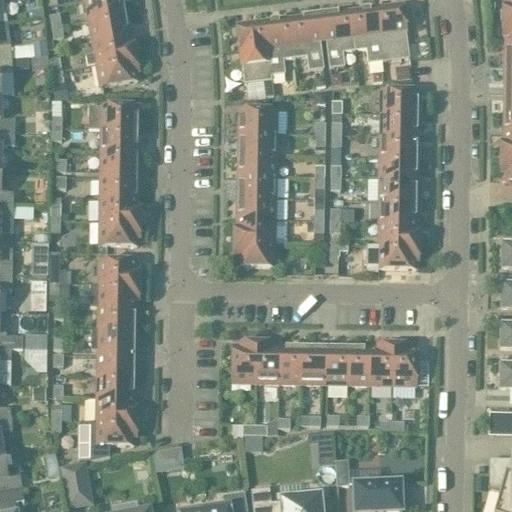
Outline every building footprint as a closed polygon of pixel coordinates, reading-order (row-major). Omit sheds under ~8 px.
[(121,0),(101,0),(84,3),(88,24),(125,18),(121,0)] [(511,1),(505,1),(505,8),(503,8),(502,24),(511,24),(511,1)] [(409,62),(406,43),(402,9),(376,12),(382,65),(409,62)] [(382,65),(376,12),(348,15),(353,55),(366,53),(367,67),(382,65)] [(353,55),(348,15),(322,18),(325,43),(329,72),(330,72),(344,70),(342,56),(353,55)] [(59,17),(49,19),(51,31),(61,29),(59,17)] [(125,18),(88,24),(91,43),(92,46),(129,39),(127,31),(125,18)] [(323,73),(319,43),(316,19),(290,22),(294,62),(306,60),(308,74),(323,73)] [(294,62),(290,22),(263,26),(269,79),(271,79),(285,77),(283,63),(294,62)] [(511,24),(502,24),(502,40),(505,41),(505,44),(505,47),(511,46),(511,24)] [(244,87),(263,85),(265,100),(273,100),(271,84),(271,79),(269,79),(263,26),(236,29),(238,43),(244,87)] [(53,43),(63,41),(61,29),(51,31),(53,43)] [(87,69),(95,67),(96,68),(135,61),(132,45),(130,45),(129,43),(129,39),(92,46),(94,57),(85,58),(87,69)] [(0,50),(0,63),(11,63),(11,62),(30,62),(29,54),(18,55),(18,49),(10,49),(0,50)] [(135,61),(96,68),(100,91),(127,86),(137,84),(136,77),(138,77),(135,61)] [(58,62),(48,64),(50,76),(61,74),(58,62)] [(0,77),(12,77),(11,63),(0,63),(0,77)] [(412,81),(409,68),(396,70),(398,83),(412,81)] [(53,88),(63,86),(61,74),(50,76),(53,88)] [(380,118),(418,119),(418,115),(419,115),(419,104),(418,104),(418,96),(380,95),(380,118)] [(503,117),(511,116),(511,95),(504,95),(503,117)] [(341,117),(341,106),(333,106),(333,116),(341,117)] [(100,133),(127,134),(138,134),(138,130),(139,130),(139,119),(138,119),(138,111),(127,110),(101,110),(100,133)] [(238,138),(275,138),(276,115),(238,114),(238,122),(237,122),(237,134),(238,134),(238,138)] [(511,116),(503,117),(503,138),(511,138),(511,116)] [(418,119),(380,118),(380,140),(417,141),(418,119)] [(62,120),(52,119),(51,133),(61,133),(62,120)] [(0,137),(14,138),(14,123),(0,123),(0,137)] [(325,127),(316,127),(316,139),(324,139),(325,127)] [(332,127),(331,127),(331,139),(340,139),(340,127),(332,127)] [(56,144),(61,144),(61,133),(51,133),(51,144),(56,144)] [(138,134),(127,134),(100,133),(100,155),(138,156),(138,134)] [(14,138),(0,137),(0,150),(14,150),(14,138)] [(275,138),(238,138),(237,159),(275,160),(275,138)] [(511,138),(503,138),(503,145),(501,145),(500,161),(511,161),(511,138)] [(316,150),(324,150),(324,139),(316,139),(316,150)] [(331,150),(340,150),(340,139),(331,139),(331,150)] [(417,141),(380,140),(379,162),(417,162),(417,141)] [(138,156),(100,155),(100,177),(127,177),(137,177),(138,156)] [(275,160),(237,159),(237,181),(275,181),(275,160)] [(511,161),(500,161),(500,177),(502,177),(502,184),(511,184),(511,161)] [(417,162),(379,162),(379,183),(417,184),(417,162)] [(66,176),(66,163),(56,163),(56,175),(66,176)] [(324,170),(314,170),(314,182),(324,182),(324,170)] [(341,170),(331,170),(330,182),(340,183),(341,170)] [(7,174),(0,173),(0,209),(13,209),(13,197),(7,197),(7,174)] [(66,182),(66,180),(56,179),(55,192),(65,192),(66,182)] [(99,203),(127,203),(137,204),(137,182),(127,182),(100,181),(99,203)] [(275,181),(237,181),(237,202),(274,203),(275,181)] [(309,203),(313,203),(313,204),(324,204),(324,182),(314,182),(310,182),(309,203)] [(330,194),(340,194),(340,183),(330,182),(330,194)] [(417,184),(379,183),(379,205),(416,205),(417,184)] [(55,202),(50,202),(50,225),(60,225),(60,202),(55,202)] [(274,203),(237,202),(236,224),(274,225),(274,203)] [(137,204),(127,203),(99,203),(99,226),(139,226),(139,210),(137,210),(137,204)] [(313,225),(324,225),(324,204),(313,204),(313,225)] [(416,205),(379,205),(378,226),(416,227),(416,205)] [(13,209),(0,209),(0,245),(12,245),(13,222),(13,209)] [(330,213),(329,213),(329,226),(340,226),(340,213),(330,213)] [(274,225),(236,224),(236,231),(234,230),(234,247),(274,247),(274,225)] [(49,236),(60,237),(60,225),(50,225),(49,236)] [(313,237),(324,237),(324,225),(313,225),(313,237)] [(139,226),(99,226),(99,249),(127,250),(136,250),(136,243),(139,243),(139,226)] [(329,237),(340,237),(340,226),(329,226),(329,237)] [(416,227),(378,226),(378,249),(418,250),(418,234),(416,234),(416,227)] [(0,281),(12,281),(12,257),(12,245),(0,245),(0,281)] [(511,270),(511,245),(502,245),(501,270),(511,270)] [(274,247),(234,247),(233,263),(236,263),(236,270),(273,271),(274,247)] [(323,260),(323,248),(313,248),(313,260),(323,260)] [(329,248),(329,266),(337,266),(337,260),(339,260),(339,255),(348,255),(348,254),(348,249),(348,248),(329,248)] [(418,250),(378,249),(377,273),(415,273),(415,266),(418,266),(418,250)] [(59,257),(49,256),(49,288),(59,288),(59,257)] [(98,289),(127,289),(138,289),(138,273),(136,273),(136,266),(127,266),(98,265),(98,289)] [(12,281),(0,281),(0,294),(12,294),(12,281)] [(32,283),(31,313),(48,314),(49,284),(32,283)] [(511,310),(511,285),(501,286),(501,311),(511,310)] [(48,299),(58,300),(59,288),(49,288),(48,299)] [(97,311),(127,312),(135,312),(135,305),(138,305),(138,289),(127,289),(98,289),(97,311)] [(63,322),(63,310),(54,310),(54,314),(53,322),(63,322)] [(127,312),(97,311),(97,333),(135,334),(135,312),(127,312)] [(511,351),(511,326),(500,326),(500,351),(511,351)] [(11,341),(6,340),(6,329),(0,328),(0,353),(11,353),(22,353),(22,340),(11,341)] [(92,353),(97,353),(97,355),(127,355),(134,355),(135,334),(97,333),(97,334),(92,333),(92,353)] [(63,354),(63,341),(53,341),(53,354),(63,354)] [(255,388),(256,348),(240,347),(239,350),(232,350),(232,387),(255,388)] [(278,388),(278,351),(272,350),(272,348),(256,348),(255,388),(278,388)] [(392,390),(392,350),(376,350),(376,352),(370,352),(369,390),(392,390)] [(392,350),(392,390),(415,390),(416,353),(409,353),(409,350),(392,350)] [(299,388),(300,351),(278,351),(278,388),(299,388)] [(300,351),(299,388),(321,389),(322,351),(300,351)] [(347,389),(348,352),(326,351),(326,389),(347,389)] [(369,390),(370,352),(348,352),(347,389),(369,390)] [(10,373),(11,353),(0,353),(0,377),(3,378),(10,373)] [(63,360),(63,358),(53,358),(53,371),(63,371),(63,360)] [(96,381),(127,382),(134,382),(134,360),(127,360),(97,360),(96,381)] [(511,391),(511,366),(500,367),(499,392),(511,391)] [(63,402),(63,380),(53,380),(52,380),(52,402),(63,402)] [(134,382),(127,382),(96,381),(96,403),(134,403),(134,382)] [(134,403),(96,403),(96,426),(136,426),(136,410),(133,410),(134,403)] [(0,423),(11,423),(9,413),(0,412),(0,423)] [(61,412),(51,412),(51,425),(61,425),(61,412)] [(491,439),(511,438),(511,415),(492,415),(491,439)] [(339,419),(326,419),(326,429),(338,430),(339,419)] [(369,430),(369,420),(356,419),(356,430),(369,430)] [(320,420),(299,420),(299,430),(320,430),(320,420)] [(11,423),(0,423),(0,458),(0,459),(0,456),(0,435),(12,433),(11,423)] [(289,432),(290,423),(279,423),(278,432),(289,432)] [(50,436),(60,436),(61,425),(51,425),(50,436)] [(379,425),(379,435),(391,435),(391,425),(379,425)] [(407,426),(403,426),(391,425),(391,435),(403,436),(403,434),(407,434),(407,426)] [(109,460),(109,449),(127,449),(133,450),(133,442),(135,442),(136,426),(96,426),(91,426),(90,464),(109,460)] [(266,430),(243,430),(243,438),(266,439),(266,430)] [(334,461),(333,438),(313,438),(313,461),(334,461)] [(261,441),(244,441),(244,455),(261,455),(261,441)] [(153,457),(156,476),(182,473),(179,453),(153,457)] [(18,475),(2,468),(0,459),(0,458),(0,495),(21,492),(19,479),(18,475)] [(511,511),(511,463),(488,463),(488,494),(500,497),(495,511),(511,511)] [(336,491),(348,490),(347,465),(334,466),(336,491)] [(81,511),(93,510),(85,467),(59,471),(66,511),(81,511)] [(60,479),(58,470),(46,472),(48,482),(60,479)] [(400,511),(400,487),(353,489),(353,511),(400,511)] [(279,490),(281,505),(281,507),(269,508),(268,494),(252,495),(253,511),(320,511),(319,501),(317,501),(316,498),(312,495),(304,496),(300,500),(299,489),(279,490)] [(21,492),(0,495),(0,507),(23,504),(21,492)] [(244,511),(242,499),(224,502),(225,511),(244,511)]
